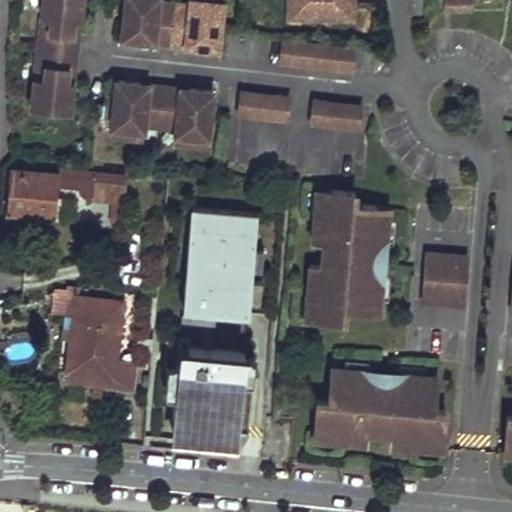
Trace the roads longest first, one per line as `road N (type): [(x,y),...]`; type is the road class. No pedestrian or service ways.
road 1 (residential): [(0,461),(468,509)]
road 2 (residential): [(468,509),(497,163),(477,141)]
road 3 (residential): [(477,141),(496,113),(487,78),(457,63),(426,75)]
road 4 (residential): [(426,75),(412,107),(427,138),(455,148),(477,141)]
